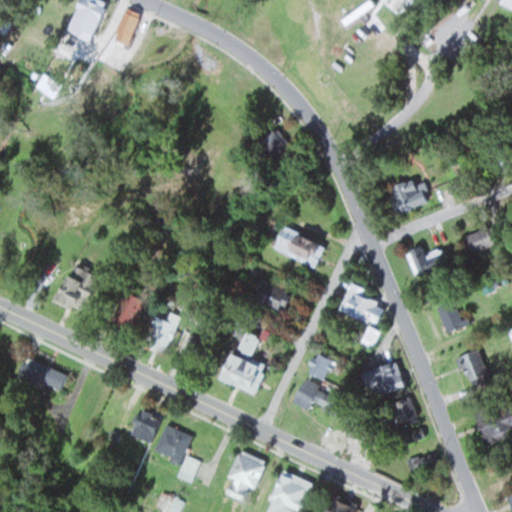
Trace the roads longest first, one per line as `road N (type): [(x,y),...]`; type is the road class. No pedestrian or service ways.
road 1 (residential): [(477,511),(341,160),(320,125),(244,49),(153,0)]
road 2 (residential): [(442,511),(0,305)]
road 3 (residential): [(261,431),(364,221)]
road 4 (residential): [(372,245),(511,187)]
